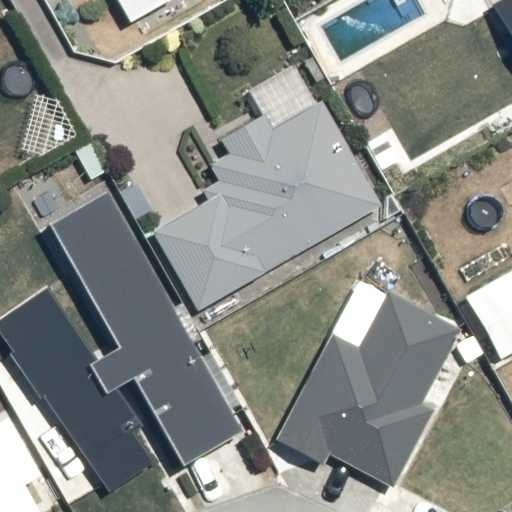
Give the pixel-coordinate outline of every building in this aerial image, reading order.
[(116,0),(137,39),(210,0),(116,0)] [(511,51),(511,0),(485,0),(483,1),(511,51)] [(164,232),(208,310),(391,208),(329,96),(277,125),(270,113),(225,138),(234,154),(217,164),(226,182),(209,191),(216,203),(164,232)] [(252,430),(120,195),(59,229),(83,273),(0,319),(0,324),(45,405),(62,395),(119,496),(187,458),(190,464),(252,430)] [(511,274),(472,300),(509,358),(511,355),(511,274)] [(433,399),(466,331),(388,293),(363,344),(336,330),(280,444),(333,470),(338,460),(399,490),(442,404),(433,399)] [(0,511),(30,511),(34,510),(22,490),(39,480),(5,420),(0,423),(0,511)]
